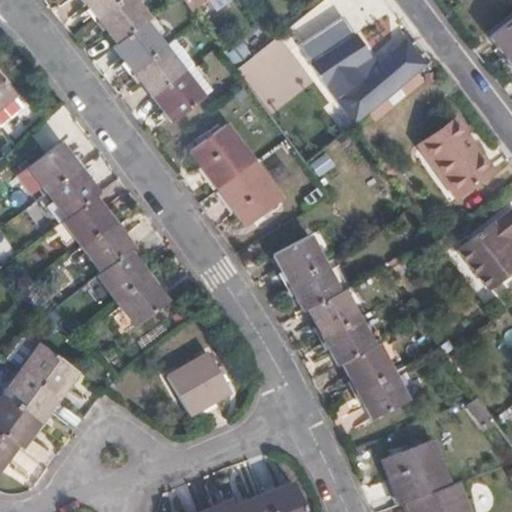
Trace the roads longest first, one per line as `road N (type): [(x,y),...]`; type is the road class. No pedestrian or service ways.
road 1 (residential): [(13,0),(220,273),(305,415)]
road 2 (residential): [(511,138),(407,0)]
road 3 (residential): [(169,472),(135,439),(97,437),(67,495)]
road 4 (residential): [(305,415),(169,472)]
